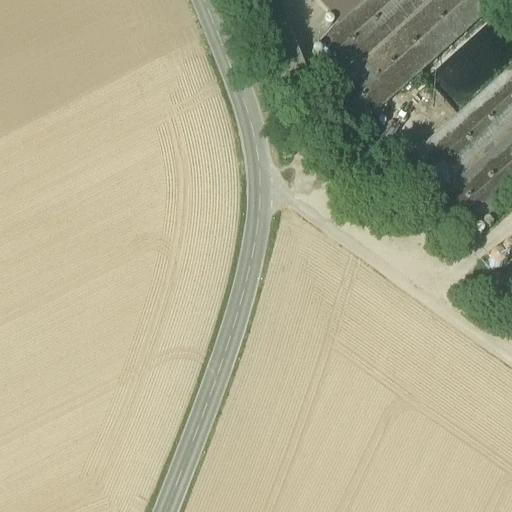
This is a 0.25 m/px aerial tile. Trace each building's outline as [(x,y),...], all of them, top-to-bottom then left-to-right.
[(313,0),(339,29),(370,0),(313,0)] [(370,0),(339,29),(317,49),(326,58),(340,74),(350,85),(443,0),(370,0)] [(443,0),(350,85),(335,98),(364,130),(506,0),(443,0)] [(340,74),(326,58),(319,64),(323,69),(317,75),(323,81),(329,75),(333,80),(340,74)] [(511,73),(401,173),(430,205),(511,131),(511,73)] [(511,141),(448,198),(449,199),(436,211),(463,242),(511,198),(511,141)] [(489,223),(464,244),(471,251),(495,230),(489,223)]
